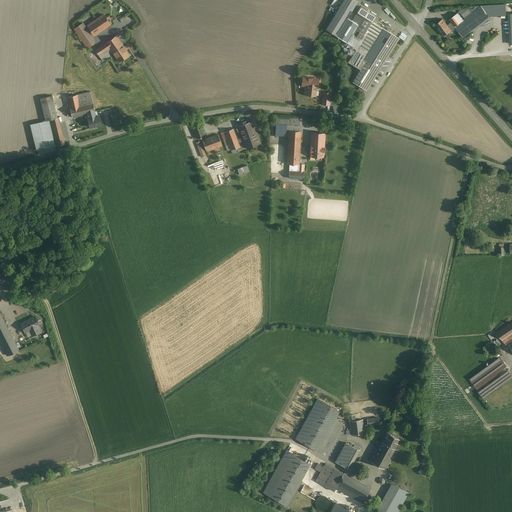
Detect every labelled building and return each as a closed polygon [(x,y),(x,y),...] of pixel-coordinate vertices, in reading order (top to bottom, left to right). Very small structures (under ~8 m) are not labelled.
[(343,0),(326,29),(336,36),(347,18),(357,1),(355,0),(343,0)] [(506,15),(506,4),(481,6),(489,16),(506,15)] [(357,12),(363,16),(372,21),(372,22),(376,16),(360,6),(357,12)] [(472,31),(489,17),(489,16),(481,6),(475,6),(475,11),(463,20),(472,31)] [(101,11),(85,21),(94,35),(110,24),(101,11)] [(352,20),(340,38),(340,39),(347,43),(348,42),(350,38),(352,34),(363,16),(357,12),(352,20)] [(458,13),(449,20),(451,22),(456,29),(463,37),(472,31),(463,20),(458,13)] [(352,34),(359,38),(361,39),(364,34),(372,21),(363,16),(352,34)] [(347,18),(336,36),(340,38),(352,20),(347,18)] [(443,20),(436,25),(444,35),(448,32),(451,30),(447,25),(443,20)] [(94,35),(85,21),(74,29),(87,48),(94,44),(92,41),(94,39),(92,37),(94,35)] [(355,48),(354,49),(355,50),(355,49),(365,55),(368,50),(382,28),(372,22),(372,21),(364,34),(361,39),(357,45),(356,47),(355,48)] [(456,29),(451,22),(447,25),(451,30),(448,32),(449,34),(456,29)] [(382,28),(368,50),(375,54),(385,60),(399,38),(382,28)] [(348,42),(347,43),(355,48),(356,47),(357,45),(355,44),(359,38),(352,34),(350,38),(348,42)] [(95,50),(103,61),(108,58),(111,55),(110,53),(112,52),(119,62),(129,55),(116,36),(95,50)] [(348,53),(347,53),(345,54),(343,58),(348,61),(353,53),(355,50),(354,49),(353,52),(352,53),(351,54),(350,54),(349,54),(348,53)] [(348,61),(348,62),(354,65),(357,68),(360,69),(362,66),(363,66),(366,61),(362,59),(365,55),(355,49),(355,50),(353,53),(348,61)] [(365,55),(362,59),(366,61),(370,63),(375,54),(368,50),(365,55)] [(375,54),(370,63),(377,68),(379,70),(385,60),(375,54)] [(360,69),(356,75),(368,83),(368,82),(371,78),(377,68),(370,63),(366,61),(363,66),(362,66),(360,69)] [(303,77),(302,85),(305,86),(307,85),(309,85),(309,86),(309,89),(307,90),(307,95),(315,96),(316,87),(317,87),(318,79),(303,77)] [(68,97),(70,107),(93,102),(90,92),(79,94),(68,97)] [(40,98),(45,121),(49,120),(58,118),(52,95),(40,98)] [(323,96),(322,104),(329,105),(330,97),(323,96)] [(93,102),(70,107),(72,117),(88,114),(95,112),(95,111),(95,110),(93,102)] [(88,114),(89,118),(88,118),(90,127),(101,124),(99,116),(97,116),(96,111),(95,111),(95,112),(88,114)] [(290,130),(303,131),(304,118),(278,117),(278,130),(290,130)] [(42,121),(31,124),(35,142),(37,150),(55,145),(55,146),(64,144),(58,118),(49,120),(45,121),(42,121)] [(254,119),(241,124),(245,136),(249,148),(263,143),(254,119)] [(197,137),(205,134),(200,120),(192,123),(197,137)] [(240,138),(236,126),(223,131),(230,150),(243,146),(240,138)] [(302,164),(303,131),(290,130),(288,163),(302,164)] [(326,132),(311,131),(310,156),(325,157),(326,132)] [(225,145),(220,132),(204,138),(210,154),(223,149),(222,146),(225,145)] [(244,150),(249,148),(245,136),(240,138),(243,146),(244,150)] [(203,156),(209,154),(203,138),(198,140),(203,156)] [(239,168),(241,174),(247,173),(246,170),(250,168),(249,165),(239,168)] [(306,179),(306,170),(302,170),(292,169),(291,178),(306,179)] [(0,253),(0,261),(9,261),(8,253),(0,253)] [(0,275),(0,287),(9,286),(8,275),(0,275)] [(0,312),(0,341),(7,355),(19,350),(0,312)] [(25,332),(26,332),(30,330),(32,335),(33,336),(41,331),(38,326),(39,325),(36,319),(33,320),(32,318),(21,324),(25,332)] [(510,341),(511,340),(511,323),(499,332),(507,344),(510,341)] [(511,370),(502,356),(468,378),(480,396),(511,374),(511,370)] [(317,397),(299,439),(323,450),(341,408),(317,397)] [(351,432),(364,430),(362,417),(350,418),(351,432)] [(371,461),(384,469),(400,440),(387,433),(371,461)] [(337,460),(350,467),(360,448),(348,441),(337,460)] [(311,464),(286,451),(263,493),(287,506),(311,464)] [(335,485),(342,472),(323,462),(315,477),(334,488),(335,485)] [(361,499),(368,486),(342,472),(335,485),(361,499)] [(392,483),(378,510),(381,511),(397,511),(408,492),(392,483)] [(351,511),(335,503),(330,511),(351,511)]
